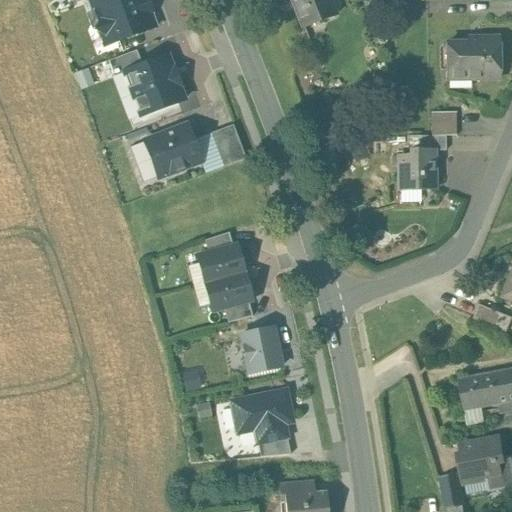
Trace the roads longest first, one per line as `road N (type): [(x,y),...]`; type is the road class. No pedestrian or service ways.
road 1 (tertiary): [(229,0),(334,296)]
road 2 (residential): [(334,296),(427,277),(467,245),(511,143)]
road 3 (tertiary): [(334,296),(377,511)]
